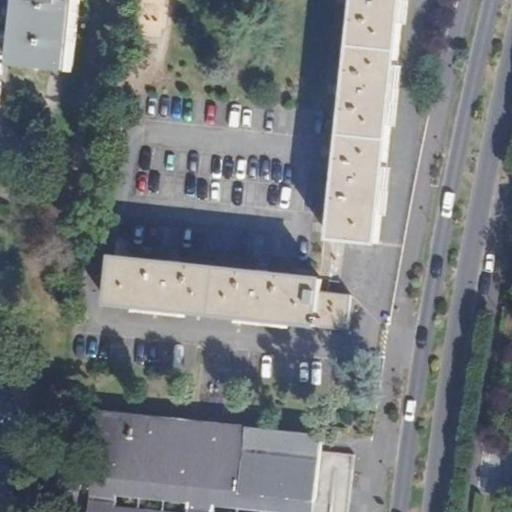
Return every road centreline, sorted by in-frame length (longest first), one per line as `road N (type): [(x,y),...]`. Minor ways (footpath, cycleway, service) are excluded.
road 1 (primary): [(485,0),(405,404),(394,511)]
road 2 (primary): [(426,511),(462,270),(511,35)]
